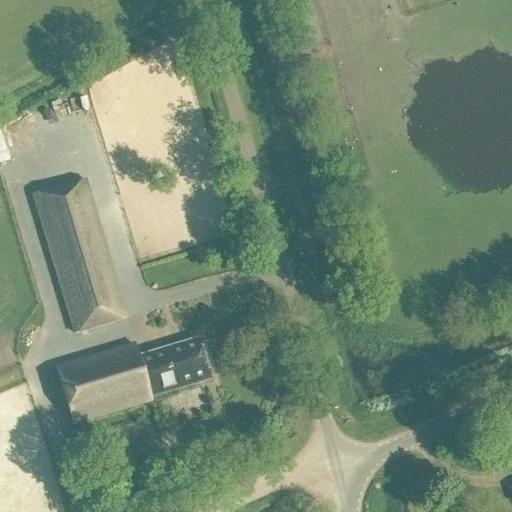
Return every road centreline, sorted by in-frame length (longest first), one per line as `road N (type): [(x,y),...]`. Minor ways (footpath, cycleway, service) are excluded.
road 1 (unclassified): [(333,464),(203,0)]
road 2 (unclassified): [(511,386),(417,438),(333,464)]
road 3 (track): [(209,511),(271,481),(333,464)]
